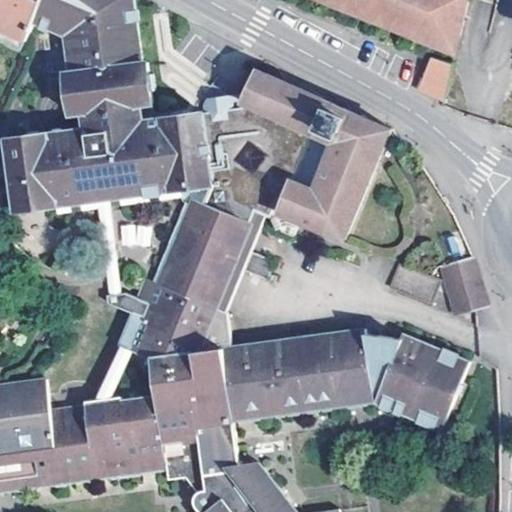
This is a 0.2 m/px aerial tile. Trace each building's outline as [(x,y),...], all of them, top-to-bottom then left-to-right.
[(2,0),(0,5),(0,29),(28,42),(36,23),(46,0),(2,0)] [(252,222),(263,226),(267,217),(271,219),(276,211),(348,241),(394,129),(260,72),(245,102),(249,104),(247,109),(235,109),(226,123),(210,112),(149,120),(146,106),(159,105),(152,63),(146,64),(136,0),(46,0),(36,23),(68,37),(74,75),(71,76),(77,118),(88,116),(90,130),(12,142),(22,214),(61,208),(186,191),(187,197),(187,200),(196,203),(198,199),(203,202),(168,285),(164,283),(150,277),(142,297),(152,302),(148,314),(137,309),(123,343),(156,356),(161,394),(125,399),(124,394),(89,399),(89,404),(49,410),(46,378),(0,383),(0,488),(170,467),(171,474),(183,473),(201,492),(200,493),(199,495),(198,496),(198,497),(197,499),(197,501),(198,503),(198,505),(204,511),(203,511),(340,511),(339,507),(300,511),(263,464),(242,466),(237,421),(377,404),(446,433),(474,365),(405,335),(402,342),(370,333),(370,327),(234,343),(230,307),(219,303),(252,222)] [(328,0),(457,52),(469,0),(328,0)] [(0,40),(24,51),(28,42),(0,29),(0,40)] [(442,102),(455,65),(431,57),(418,92),(442,102)] [(226,123),(235,109),(227,105),(215,105),(210,112),(226,123)] [(62,216),(187,197),(186,191),(61,208),(62,216)] [(196,203),(164,283),(168,285),(203,202),(198,199),(196,203)] [(230,307),(263,226),(252,222),(219,303),(230,307)] [(121,224),(120,242),(149,244),(151,226),(121,224)] [(457,284),(448,287),(456,317),(472,311),(491,305),(487,291),(481,275),(473,255),(451,262),(457,284)] [(457,284),(451,262),(440,266),(448,287),(457,284)] [(431,304),(440,280),(401,265),(392,289),(431,304)]
